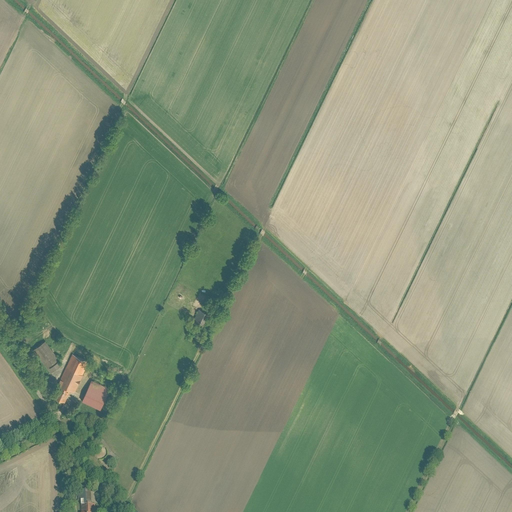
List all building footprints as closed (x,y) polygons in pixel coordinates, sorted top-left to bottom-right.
[(205,312),(198,308),(192,321),(199,325),(205,312)] [(62,361),(47,340),(35,349),(52,372),(61,365),(59,363),(62,361)] [(90,360),(74,353),(60,384),(63,385),(72,389),(76,391),(90,360)] [(92,380),(84,400),(103,407),(111,388),(92,380)] [(72,389),(63,385),(57,398),(67,402),(72,389)] [(93,493),(85,493),(85,505),(94,505),(93,493)]
